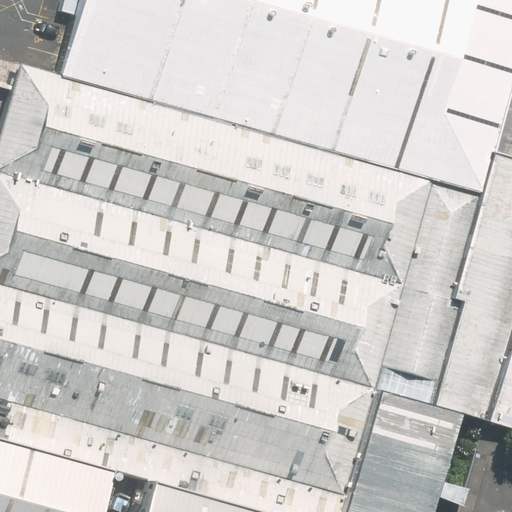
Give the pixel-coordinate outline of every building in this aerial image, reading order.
[(511,0),(79,0),(58,76),(426,178),(471,191),(482,153),(511,46),(511,0)] [(511,46),(482,153),(511,160),(511,46)] [(0,124),(0,286),(367,389),(426,178),(58,76),(16,65),(0,124)] [(413,402),(452,413),(477,419),(511,294),(511,160),(482,153),(413,402)] [(420,377),(471,191),(426,178),(375,364),(420,377)] [(0,439),(260,511),(332,511),(367,389),(0,286),(0,439)] [(511,294),(477,419),(476,421),(511,431),(511,294)] [(424,511),(452,413),(367,389),(332,511),(424,511)] [(86,511),(98,471),(0,444),(0,511),(86,511)] [(260,511),(137,478),(127,511),(260,511)]
